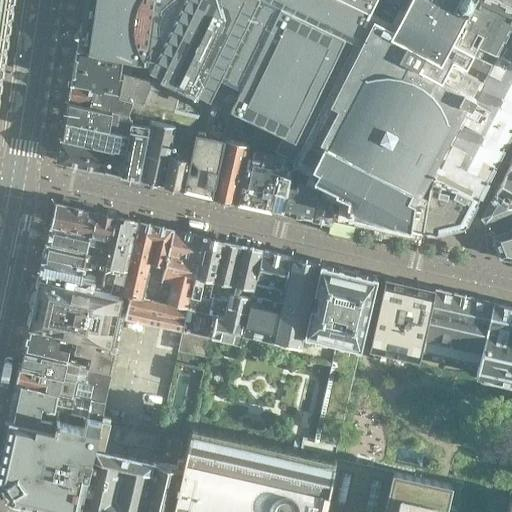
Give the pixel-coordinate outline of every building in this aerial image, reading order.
[(0,0),(0,97),(14,0),(0,0)] [(200,100),(250,0),(82,0),(76,47),(121,55),(118,72),(121,73),(150,80),(150,82),(175,95),(168,110),(197,115),(200,100)] [(361,21),(371,0),(380,0),(379,3),(372,15),(393,25),(405,0),(273,0),(213,119),(299,139),(329,82),(361,21)] [(461,125),(483,79),(462,69),(472,48),(452,37),(470,0),(405,0),(393,25),(372,15),(336,86),(301,156),(293,153),(289,176),(296,178),(295,181),(316,186),(334,190),(347,195),(344,210),(420,228),(429,180),(435,161),(442,164),(453,141),(449,140),(457,123),(461,125)] [(483,79),(511,20),(511,7),(495,0),(470,0),(452,37),(472,48),(462,69),(483,79)] [(511,126),(511,20),(483,79),(461,125),(457,123),(449,140),(453,141),(442,164),(435,161),(429,180),(458,187),(477,196),(480,189),(511,126)] [(118,72),(121,55),(76,47),(70,81),(118,91),(121,73),(118,72)] [(175,95),(150,82),(150,80),(121,73),(118,91),(120,91),(118,95),(132,99),(132,101),(142,104),(168,110),(175,95)] [(124,150),(129,129),(131,117),(127,116),(132,101),(132,99),(118,95),(120,91),(118,91),(70,81),(67,101),(117,111),(114,129),(64,119),(61,138),(124,150)] [(114,129),(117,111),(67,101),(64,119),(114,129)] [(189,158),(195,130),(174,125),(149,119),(146,133),(139,176),(163,182),(169,153),(189,158)] [(139,176),(146,133),(129,129),(124,150),(118,172),(139,176)] [(212,194),(224,136),(195,130),(189,158),(182,186),(212,194)] [(236,199),(249,142),(224,136),(212,194),(236,199)] [(118,172),(124,150),(61,138),(58,155),(59,155),(62,160),(74,163),(74,162),(104,168),(104,169),(118,172)] [(289,176),(293,153),(249,142),(236,199),(282,209),(288,182),(289,176)] [(182,186),(189,158),(169,153),(163,182),(182,186)] [(511,176),(505,172),(495,191),(511,200),(511,176)] [(310,216),(316,186),(295,181),(296,178),(289,176),(288,182),(282,209),(282,210),(310,216)] [(463,224),(477,196),(458,187),(429,180),(420,228),(434,230),(463,224)] [(329,220),(334,190),(316,186),(310,216),(329,220)] [(483,217),(511,205),(511,200),(495,191),(482,215),(483,217)] [(91,234),(96,211),(84,208),(59,202),(56,204),(54,206),(49,225),(91,234)] [(111,239),(116,215),(96,211),(91,234),(111,239)] [(119,292),(136,220),(116,215),(111,239),(108,254),(106,262),(102,279),(100,289),(119,294),(119,292)] [(143,286),(157,224),(136,220),(119,292),(129,294),(136,296),(139,285),(143,286)] [(183,328),(204,236),(172,228),(157,224),(143,286),(139,285),(136,296),(129,294),(124,314),(183,328)] [(108,254),(111,239),(91,234),(49,225),(46,240),(108,254)] [(511,227),(492,237),(500,258),(511,261),(511,265),(511,227)] [(242,331),(261,248),(222,240),(204,236),(183,328),(182,330),(210,337),(211,335),(240,342),(242,331)] [(108,254),(46,240),(42,257),(83,266),(85,258),(106,262),(108,254)] [(271,338),(290,255),(261,248),(242,331),(271,338)] [(303,335),(319,262),(319,261),(290,255),(271,338),(269,349),(298,356),(303,335)] [(82,274),(83,266),(42,257),(38,274),(100,289),(102,279),(82,274)] [(335,457),(376,277),(376,276),(375,275),(319,262),(303,335),(336,343),(332,359),(334,359),(313,452),(335,457)] [(124,314),(129,294),(119,292),(119,294),(100,289),(38,274),(38,275),(39,275),(36,288),(35,288),(30,311),(31,311),(28,324),(82,337),(117,346),(124,314)] [(422,343),(434,289),(384,277),(367,352),(417,364),(422,343)] [(480,357),(492,302),(434,289),(427,320),(422,343),(480,357)] [(511,306),(492,302),(480,357),(476,374),(511,382),(511,306)] [(98,347),(84,344),(82,337),(28,324),(23,349),(65,358),(68,346),(75,348),(74,353),(80,354),(81,349),(85,350),(82,362),(94,365),(98,347)] [(205,360),(210,337),(182,330),(177,353),(205,360)] [(94,365),(82,362),(65,358),(23,349),(19,365),(15,381),(82,396),(84,389),(89,390),(89,387),(93,388),(91,398),(104,401),(112,369),(94,365)] [(341,443),(365,448),(380,384),(362,380),(358,395),(353,394),(341,443)] [(101,416),(104,401),(91,398),(82,396),(15,381),(8,414),(53,424),(57,406),(101,416)] [(58,511),(79,511),(101,416),(57,406),(53,424),(8,414),(0,450),(0,487),(6,497),(8,501),(58,511)] [(141,511),(153,460),(103,449),(110,418),(101,416),(79,511),(141,511)] [(170,511),(181,466),(183,460),(176,458),(174,465),(162,462),(163,456),(169,452),(175,426),(161,423),(153,460),(141,511),(170,511)] [(322,511),(335,457),(313,452),(280,445),(281,442),(273,440),(272,443),(191,424),(183,460),(181,466),(170,511),(322,511)] [(444,511),(450,486),(451,484),(335,457),(322,511),(444,511)] [(505,511),(508,499),(494,496),(488,499),(486,511),(452,511),(454,508),(452,507),(456,487),(450,486),(444,511),(505,511)]
